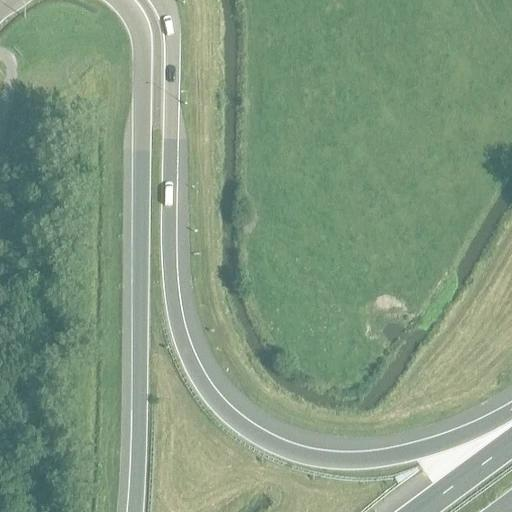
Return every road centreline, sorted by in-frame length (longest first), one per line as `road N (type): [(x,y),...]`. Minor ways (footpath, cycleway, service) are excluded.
road 1 (trunk): [(511,409),(404,454),(342,459),(295,454),(247,430),(210,398),(188,364),(171,311),(173,37),(165,0)]
road 2 (trunk): [(121,0),(133,12),(142,63),(131,511)]
